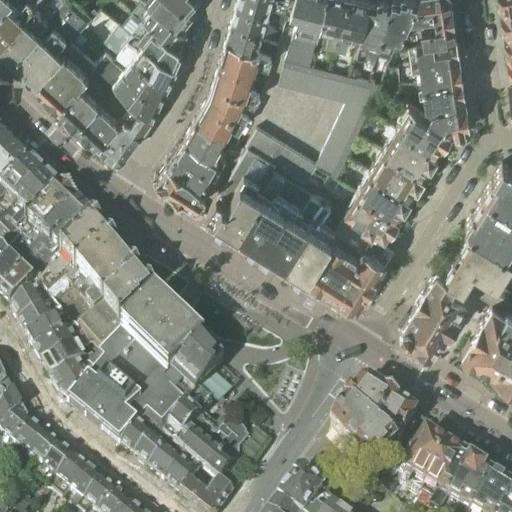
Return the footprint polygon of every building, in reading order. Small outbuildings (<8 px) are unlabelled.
[(0,40),(35,2),(34,1),(35,0),(7,0),(0,8),(0,40)] [(35,0),(34,1),(35,2),(0,40),(0,48),(9,57),(10,59),(11,58),(12,60),(43,23),(64,0),(35,0)] [(12,60),(36,82),(72,40),(93,17),(89,13),(75,0),(64,0),(43,23),(12,60)] [(132,9),(176,43),(186,30),(181,26),(147,0),(138,0),(136,3),(136,4),(132,9)] [(147,0),(181,26),(191,14),(184,7),(176,0),(147,0)] [(292,0),(291,0),(236,0),(236,3),(267,12),(270,2),(290,8),(292,0)] [(319,23),(325,0),(291,0),(292,0),(304,3),(301,12),(298,11),(294,26),(317,32),(319,23)] [(335,46),(346,0),(325,0),(319,23),(330,26),(325,44),(335,46)] [(360,33),(368,0),(346,0),(335,46),(345,49),(350,30),(360,33)] [(379,42),(391,0),(390,0),(368,0),(360,33),(356,50),(366,52),(370,40),(379,42)] [(410,15),(417,0),(391,0),(379,42),(379,45),(388,47),(391,36),(400,39),(410,15)] [(422,39),(455,34),(453,21),(454,21),(450,0),(417,0),(410,15),(434,12),(435,23),(421,25),(422,39)] [(511,2),(500,4),(503,27),(511,25),(511,2)] [(267,12),(236,3),(226,37),(271,55),(275,56),(279,43),(259,37),(267,12)] [(89,13),(93,17),(97,11),(94,8),(89,13)] [(136,36),(175,64),(179,53),(181,47),(176,43),(132,9),(120,23),(119,22),(118,23),(133,33),(136,36)] [(109,34),(167,81),(176,65),(175,64),(136,36),(133,33),(118,23),(109,34)] [(511,25),(503,27),(506,50),(511,49),(511,25)] [(109,51),(159,97),(167,81),(109,34),(104,41),(112,48),(109,51)] [(455,34),(422,39),(411,41),(412,54),(409,56),(410,61),(458,54),(455,34)] [(293,36),(285,60),(309,66),(315,42),(293,36)] [(271,55),(226,37),(215,73),(250,84),(258,60),(268,64),(271,55)] [(36,82),(59,104),(95,61),(72,40),(36,82)] [(116,80),(135,98),(152,113),(159,97),(109,51),(105,48),(95,61),(116,80)] [(422,81),(461,75),(458,54),(410,61),(412,72),(420,71),(422,81)] [(345,101),(316,164),(336,177),(350,147),(379,85),(309,66),(285,60),(279,83),(345,101)] [(59,104),(78,123),(116,80),(95,61),(59,104)] [(250,84),(215,73),(210,90),(242,103),(245,97),(254,101),(256,96),(257,96),(259,91),(249,87),(250,84)] [(427,104),(465,99),(461,75),(422,81),(425,102),(427,104)] [(78,123),(98,142),(130,100),(132,101),(135,98),(116,80),(78,123)] [(242,103),(210,90),(202,104),(243,121),(248,112),(240,108),(242,103)] [(130,100),(98,142),(112,156),(123,155),(131,143),(151,114),(152,113),(135,98),(132,101),(130,100)] [(427,115),(450,130),(461,136),(468,124),(465,99),(427,104),(433,106),(427,115)] [(243,121),(202,104),(200,108),(194,118),(225,137),(231,125),(239,129),(243,121)] [(398,124),(436,147),(439,143),(443,142),(450,132),(449,132),(450,130),(427,115),(409,105),(398,124)] [(225,137),(194,118),(183,135),(222,160),(226,153),(219,149),(225,137)] [(384,146),(423,169),(426,164),(430,163),(437,153),(436,153),(435,149),(436,147),(398,124),(388,139),(377,133),(371,142),(382,149),(384,146)] [(245,150),(276,169),(298,183),(303,186),(308,176),(316,164),(256,127),(246,144),(248,145),(245,150)] [(222,160),(183,135),(175,148),(208,170),(215,174),(219,167),(222,160)] [(0,167),(15,152),(1,138),(0,138),(0,167)] [(370,169),(409,192),(413,185),(417,185),(423,174),(422,170),(423,169),(384,146),(382,149),(370,169)] [(175,148),(167,161),(189,177),(197,184),(206,191),(207,188),(215,174),(208,170),(175,148)] [(206,213),(237,232),(276,169),(245,150),(206,213)] [(0,195),(29,165),(15,152),(0,167),(0,195)] [(197,184),(189,177),(167,161),(166,162),(166,163),(158,175),(157,176),(158,183),(158,184),(160,185),(160,184),(170,190),(170,191),(171,192),(171,191),(182,198),(183,199),(194,205),(194,206),(196,207),(206,191),(197,184)] [(511,167),(502,161),(482,194),(511,212),(511,167)] [(0,223),(12,211),(44,179),(29,165),(0,195),(0,223)] [(237,232),(260,246),(298,183),(276,169),(237,232)] [(357,190),(396,213),(400,207),(404,206),(410,196),(409,192),(370,169),(357,190)] [(308,176),(303,186),(313,192),(318,183),(308,176)] [(11,240),(16,235),(58,193),(44,179),(12,211),(0,223),(0,230),(8,237),(11,240)] [(260,246),(282,260),(321,198),(313,192),(303,186),(298,183),(260,246)] [(344,211),(382,235),(386,228),(391,227),(397,217),(396,213),(357,190),(344,211)] [(33,252),(75,209),(75,208),(74,207),(74,208),(59,194),(60,193),(59,192),(58,193),(16,235),(33,252)] [(467,229),(469,231),(506,252),(511,242),(511,212),(482,194),(471,210),(472,210),(465,222),(467,229)] [(282,260),(305,274),(343,213),(330,205),(331,204),(321,198),(282,260)] [(35,282),(90,223),(89,222),(75,209),(33,252),(16,235),(11,240),(8,237),(1,245),(0,245),(0,254),(9,263),(12,260),(35,282)] [(305,274),(330,290),(340,274),(344,277),(372,233),(383,240),(385,236),(382,235),(344,211),(343,213),(305,274)] [(63,280),(105,242),(90,223),(35,282),(34,283),(39,289),(45,295),(63,280)] [(442,273),(441,273),(453,281),(463,287),(464,286),(487,300),(498,298),(508,304),(511,297),(511,292),(497,283),(511,258),(511,255),(506,252),(469,231),(443,273),(442,272),(442,273)] [(340,274),(330,290),(356,306),(393,247),(383,240),(372,233),(344,277),(340,274)] [(58,310),(60,311),(78,296),(121,261),(112,249),(106,242),(105,242),(63,280),(45,295),(48,299),(53,304),(58,310)] [(0,272),(9,263),(0,254),(0,272)] [(9,310),(34,283),(35,282),(12,260),(9,263),(0,272),(0,301),(8,310),(9,310)] [(64,317),(75,329),(92,314),(102,307),(136,278),(135,277),(136,277),(130,270),(129,270),(121,261),(78,296),(60,311),(64,317)] [(453,281),(441,273),(432,275),(426,285),(415,303),(398,331),(415,342),(431,352),(446,328),(449,330),(459,315),(455,313),(464,298),(449,288),(453,281)] [(130,317),(132,320),(140,311),(154,298),(152,297),(144,287),(136,278),(102,307),(92,314),(75,329),(80,335),(86,341),(92,347),(98,354),(114,337),(111,334),(130,317)] [(9,310),(17,326),(44,310),(53,304),(49,298),(48,299),(41,305),(34,294),(39,289),(34,283),(9,310)] [(141,418),(131,408),(173,372),(171,371),(203,345),(173,317),(154,298),(140,311),(132,320),(114,337),(98,354),(93,360),(86,366),(92,372),(75,391),(65,403),(118,446),(141,418)] [(475,360),(492,371),(511,338),(511,310),(499,302),(497,306),(492,303),(483,318),(483,317),(469,339),(470,340),(462,352),(475,361),(475,360)] [(17,326),(25,339),(58,321),(61,319),(64,317),(60,311),(58,310),(48,316),(44,310),(17,326)] [(66,334),(58,321),(25,339),(26,341),(33,353),(66,334)] [(33,353),(40,366),(86,341),(80,335),(72,340),(68,333),(66,334),(33,353)] [(511,383),(511,338),(492,371),(511,383)] [(40,366),(49,381),(84,361),(80,354),(92,347),(86,341),(40,366)] [(141,418),(156,429),(161,434),(185,407),(199,393),(222,367),(203,345),(171,371),(173,372),(131,408),(141,418)] [(49,381),(57,395),(71,386),(75,391),(92,372),(86,366),(93,360),(91,357),(84,361),(49,381)] [(0,393),(6,399),(10,393),(0,376),(0,393)] [(58,397),(65,403),(75,391),(71,386),(57,395),(58,397)] [(361,389),(347,407),(396,450),(410,461),(427,435),(432,428),(367,388),(361,389)] [(0,431),(19,409),(10,393),(6,399),(0,405),(0,431)] [(185,455),(200,468),(232,495),(243,480),(241,478),(237,484),(226,476),(231,470),(233,470),(237,465),(237,462),(238,461),(238,453),(248,441),(245,438),(246,437),(244,435),(243,432),(241,430),(240,430),(238,428),(235,427),(233,426),(231,425),(230,426),(227,423),(221,431),(204,416),(210,409),(210,403),(199,393),(185,407),(161,434),(169,441),(185,455)] [(389,464),(401,476),(410,461),(396,450),(347,407),(329,431),(369,475),(381,464),(385,468),(389,464)] [(12,446),(13,446),(30,425),(26,422),(19,409),(0,431),(0,449),(2,447),(4,448),(7,448),(10,447),(12,446)] [(265,426),(267,412),(253,410),(251,424),(265,426)] [(118,446),(133,458),(156,429),(141,418),(118,446)] [(13,446),(26,457),(43,436),(30,425),(13,446)] [(147,469),(169,441),(161,434),(156,429),(133,458),(147,469)] [(420,499),(450,450),(451,449),(427,435),(410,461),(401,476),(397,483),(396,485),(406,491),(406,492),(419,501),(420,499)] [(34,464),(40,469),(58,448),(43,436),(26,457),(17,467),(26,474),(34,464)] [(147,469),(163,482),(185,455),(169,441),(147,469)] [(58,448),(40,469),(33,479),(47,490),(72,460),(58,448)] [(428,511),(443,511),(470,468),(462,463),(461,457),(450,450),(420,499),(432,506),(428,511)] [(199,469),(200,468),(185,455),(163,482),(178,495),(187,484),(189,481),(194,475),(199,469)] [(68,491),(85,470),(72,460),(47,490),(61,500),(64,497),(68,491)] [(189,481),(187,484),(220,511),(232,495),(200,468),(199,469),(208,477),(208,478),(214,483),(208,490),(198,483),(195,486),(189,481)] [(473,511),(491,484),(484,479),(485,478),(481,469),(470,468),(443,511),(473,511)] [(61,500),(76,510),(99,482),(85,470),(68,491),(64,497),(61,500)] [(286,489),(276,503),(287,511),(312,511),(324,496),(305,475),(296,475),(296,476),(295,477),(287,487),(286,488),(286,489)] [(380,487),(389,497),(396,485),(397,483),(389,477),(380,487)] [(473,511),(503,511),(511,499),(511,496),(507,493),(508,491),(507,486),(498,480),(492,482),(491,484),(473,511)] [(87,511),(90,509),(94,511),(98,511),(114,494),(99,482),(76,510),(77,511),(87,511)] [(187,484),(178,495),(199,511),(219,511),(220,511),(187,484)] [(121,511),(127,505),(114,494),(98,511),(121,511)] [(325,511),(331,505),(324,496),(312,511),(325,511)] [(511,511),(511,499),(503,511),(511,511)] [(13,511),(17,508),(10,503),(2,511),(13,511)] [(287,511),(276,503),(269,511),(287,511)]
